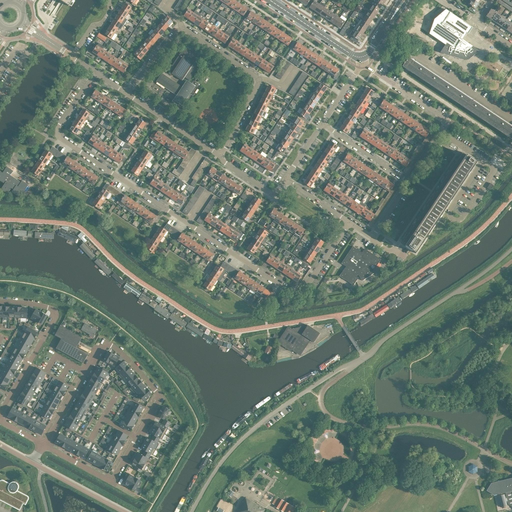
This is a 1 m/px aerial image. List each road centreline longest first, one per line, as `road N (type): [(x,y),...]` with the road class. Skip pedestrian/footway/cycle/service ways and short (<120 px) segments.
road 1 (residential): [(350,223),(304,292),(280,285),(58,136),(95,72)]
road 2 (residential): [(43,444),(104,342),(115,347),(160,396),(112,480)]
road 3 (residential): [(219,154),(257,83),(248,70),(179,28),(127,92)]
road 4 (unclassified): [(364,358),(262,420),(224,457),(191,511)]
road 5 (unclassified): [(364,358),(511,248)]
road 6 (residential): [(408,180),(447,119),(360,57)]
road 7 (residential): [(0,414),(55,311),(0,301)]
